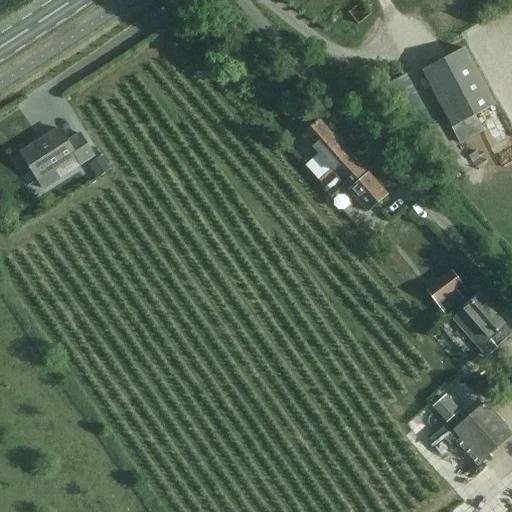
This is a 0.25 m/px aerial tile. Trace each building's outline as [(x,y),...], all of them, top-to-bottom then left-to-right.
[(360,3),(348,12),(357,24),(370,15),(360,3)] [(464,48),(447,57),(422,71),(452,128),(494,105),(464,48)] [(318,120),(302,135),(335,172),(351,157),(318,120)] [(94,156),(80,134),(67,142),(59,129),(20,154),(37,181),(39,179),(45,188),(59,179),(54,170),(75,157),(80,165),(94,156)] [(92,165),(98,176),(110,168),(103,157),(92,165)] [(388,193),(369,173),(367,175),(351,157),(335,172),(368,210),(388,193)] [(426,290),(436,303),(462,284),(452,271),(426,290)] [(504,325),(499,319),(479,296),(453,319),(478,348),(489,339),(495,347),(510,334),(503,326),(504,325)] [(477,388),(485,398),(494,390),(486,381),(477,388)] [(447,422),(457,413),(443,397),(433,406),(447,422)] [(511,435),(483,403),(452,430),(481,462),(511,435)] [(501,469),(511,452),(511,449),(505,446),(493,464),(501,469)]
